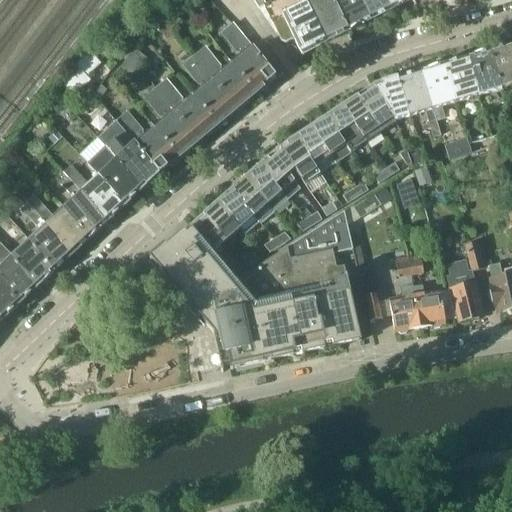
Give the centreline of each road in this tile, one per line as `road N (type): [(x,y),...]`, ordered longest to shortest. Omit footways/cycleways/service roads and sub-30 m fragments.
road 1 (residential): [(511,12),(422,38),(330,78),(243,146),(0,369)]
road 2 (residential): [(0,390),(37,437),(511,343)]
